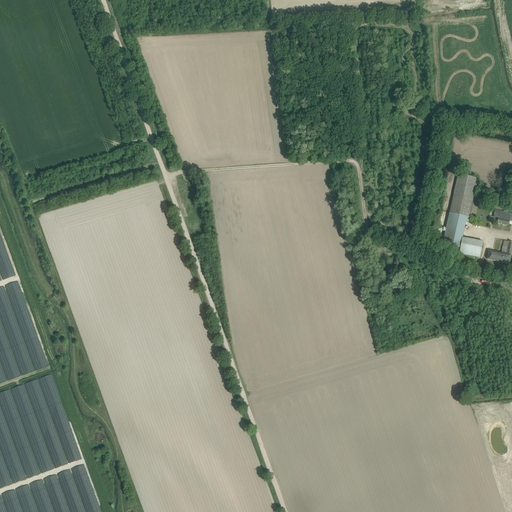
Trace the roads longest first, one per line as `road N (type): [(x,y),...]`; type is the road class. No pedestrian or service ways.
road 1 (track): [(511,276),(466,269),(368,233),(360,168),(352,160),(165,173)]
road 2 (track): [(161,162),(286,511)]
road 3 (track): [(103,0),(161,162)]
road 4 (track): [(12,206),(161,162)]
